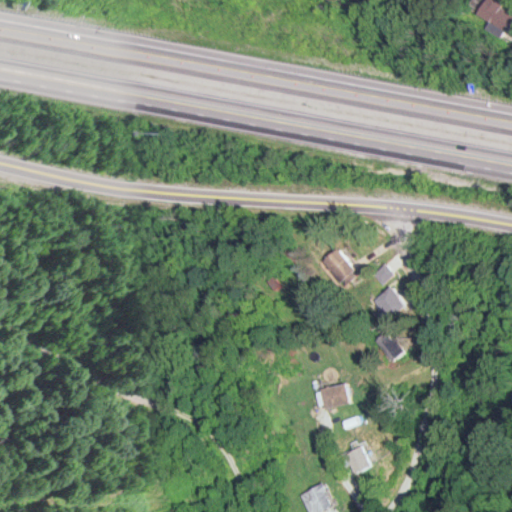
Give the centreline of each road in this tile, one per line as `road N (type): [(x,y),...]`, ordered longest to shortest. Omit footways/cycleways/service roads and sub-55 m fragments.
road 1 (residential): [(392,201),(439,325),(434,396),(413,472),(390,511),(250,500),(228,448),(200,422),(0,337)]
road 2 (motorway): [(511,113),(0,21)]
road 3 (motorway): [(0,77),(511,166)]
road 4 (residential): [(0,158),(187,188),(365,196),(511,217)]
